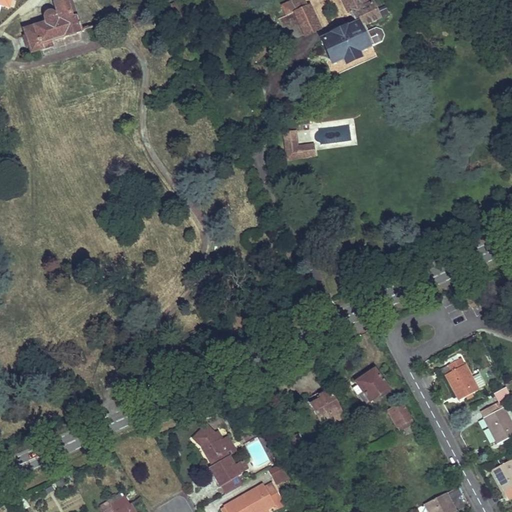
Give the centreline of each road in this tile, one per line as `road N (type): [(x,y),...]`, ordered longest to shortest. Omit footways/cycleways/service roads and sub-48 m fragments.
road 1 (primary): [(511,240),(0,471)]
road 2 (residential): [(405,361),(485,511)]
